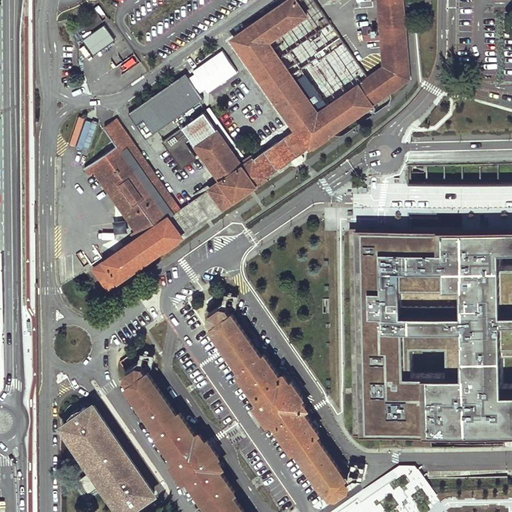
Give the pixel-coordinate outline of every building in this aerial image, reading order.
[(286,0),(232,38),(254,70),(294,128),(289,131),(257,153),(271,173),(332,131),(389,92),(409,79),(401,0),(377,0),(383,65),(367,75),(347,47),(314,0),(286,0)] [(378,38),(377,24),(369,25),(370,32),(363,33),(363,39),(378,38)] [(370,32),(369,25),(362,26),(362,33),(363,33),(370,32)] [(104,26),(84,40),(94,55),(115,41),(104,26)] [(128,72),(138,61),(132,56),(122,66),(128,72)] [(186,75),(130,114),(148,138),(203,100),(186,75)] [(210,108),(204,112),(239,162),(245,158),(241,153),(210,108)] [(239,162),(204,112),(163,140),(181,166),(194,157),(182,140),(189,136),(217,176),(219,180),(208,187),(222,207),(266,177),(254,159),(255,158),(253,156),(252,153),(245,158),(239,162)] [(117,146),(85,168),(90,176),(95,173),(132,227),(134,230),(130,233),(133,237),(138,233),(140,236),(134,239),(91,268),(105,288),(106,287),(162,250),(181,237),(167,216),(178,208),(117,119),(105,127),(117,146)] [(99,122),(93,120),(92,122),(86,120),(77,146),(82,148),(83,146),(90,149),(99,122)] [(257,153),(253,156),(255,158),(254,159),(266,177),(271,173),(257,153)] [(217,176),(201,187),(203,190),(208,187),(219,180),(217,176)] [(511,180),(371,184),(371,194),(354,194),(354,223),(358,432),(511,429),(511,180)] [(206,194),(171,218),(189,244),(223,219),(206,194)] [(211,315),(210,319),(214,324),(213,325),(242,367),(239,369),(261,401),(256,403),(262,412),(268,420),(272,416),(294,448),(297,446),(326,489),(328,487),(331,492),(337,494),(345,488),(347,483),(343,477),(344,476),(315,434),(318,432),(301,408),(304,406),(299,399),(302,397),(291,380),(288,382),(283,374),(279,377),(263,353),(260,355),(231,313),(230,313),(226,308),(221,307),(211,315)] [(127,373),(126,378),(130,383),(129,384),(158,426),(155,428),(177,460),(173,463),(179,471),(184,478),(188,476),(210,506),(213,505),(217,511),(244,511),(231,492),(235,490),(218,466),(220,465),(215,457),(218,455),(210,445),(207,440),(206,439),(204,441),(199,434),(196,436),(179,411),(176,413),(147,371),(146,372),(142,367),(137,366),(127,373)] [(67,423),(63,425),(93,470),(102,482),(99,484),(108,498),(112,496),(122,511),(125,511),(154,493),(94,404),(90,407),(86,406),(80,406),(76,408),(72,411),(70,414),(67,418),(67,423)] [(93,470),(90,472),(99,484),(102,482),(93,470)]
